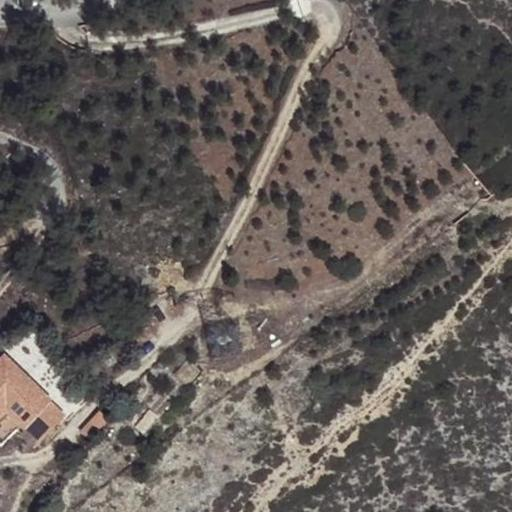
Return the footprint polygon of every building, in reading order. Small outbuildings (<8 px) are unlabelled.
[(62,235),(65,241),(73,238),(70,232),(62,235)] [(73,238),(65,241),(59,244),(67,262),(85,254),(77,236),(73,238)] [(0,363),(0,375),(2,377),(0,379),(0,383),(4,387),(13,376),(0,363)] [(0,420),(14,434),(16,433),(31,447),(57,419),(42,406),(43,404),(13,376),(4,387),(0,383),(0,379),(2,377),(0,375),(0,420)] [(91,418),(72,437),(79,444),(98,424),(91,418)] [(56,456),(48,463),(55,469),(62,463),(56,456)]
